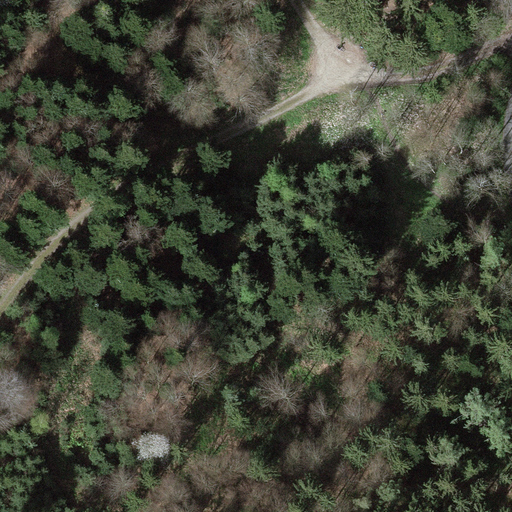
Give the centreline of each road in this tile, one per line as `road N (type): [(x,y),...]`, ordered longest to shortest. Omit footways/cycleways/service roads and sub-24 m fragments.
road 1 (track): [(348,77),(148,171),(42,263),(0,318)]
road 2 (track): [(511,40),(427,70),(348,77)]
